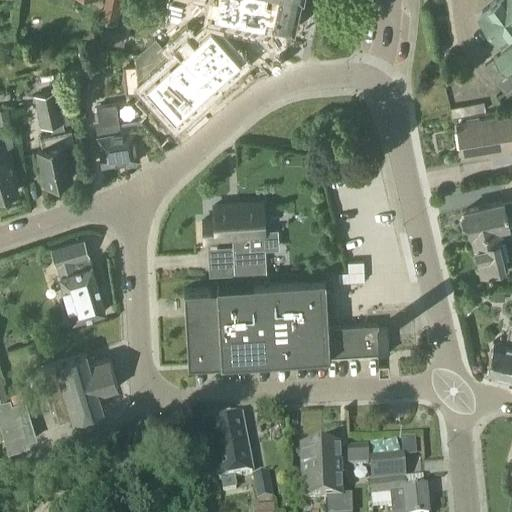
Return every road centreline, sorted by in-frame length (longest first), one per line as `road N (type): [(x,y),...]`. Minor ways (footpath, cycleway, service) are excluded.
road 1 (residential): [(456,389),(392,105),(375,82)]
road 2 (residential): [(456,389),(147,398)]
road 3 (residential): [(134,190),(284,86),(345,77),(375,82)]
road 4 (residential): [(147,398),(134,307),(134,190)]
road 5 (residential): [(147,398),(137,418),(14,468)]
road 6 (residential): [(134,190),(0,244)]
road 7 (residential): [(468,511),(456,389)]
